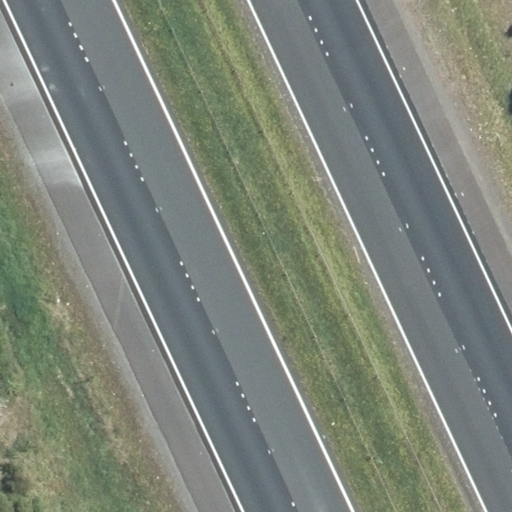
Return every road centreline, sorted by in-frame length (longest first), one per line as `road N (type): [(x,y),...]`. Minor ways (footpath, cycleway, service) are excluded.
road 1 (motorway): [(292,511),(56,0)]
road 2 (motorway): [(300,0),(511,456)]
